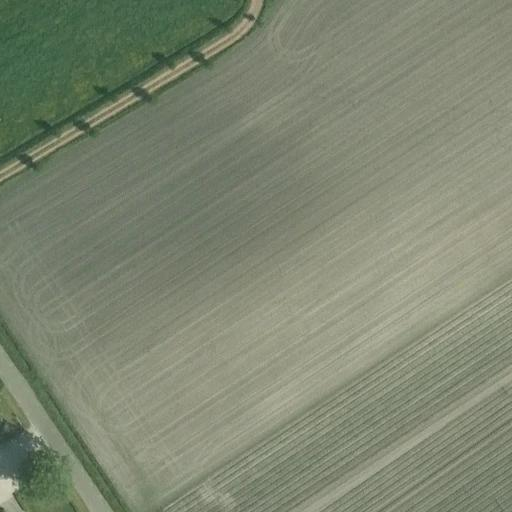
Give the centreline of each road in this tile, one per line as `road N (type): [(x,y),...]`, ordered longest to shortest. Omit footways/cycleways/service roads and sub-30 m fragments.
road 1 (unknown): [(0,174),(227,38),(249,14),(249,0)]
road 2 (unclassified): [(102,511),(0,359)]
